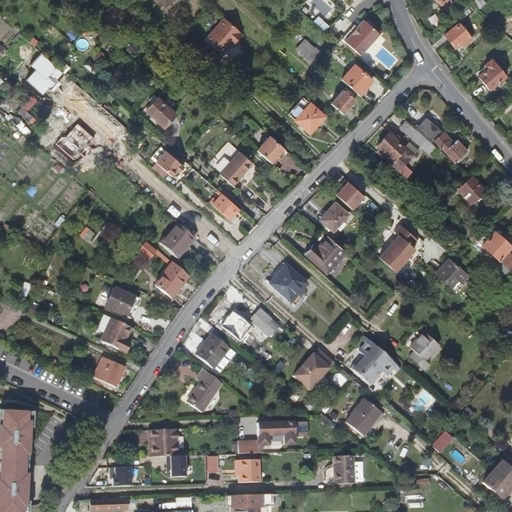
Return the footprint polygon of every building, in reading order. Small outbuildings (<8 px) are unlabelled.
[(153,0),(163,8),(170,0),(153,0)] [(468,0),(478,8),(483,2),(480,0),(468,0)] [(472,5),(469,2),(457,12),(460,15),(472,5)] [(477,10),(475,7),(462,18),(464,21),(477,10)] [(222,20),(203,42),(219,56),(229,45),(232,41),(234,43),(240,36),(222,20)] [(355,25),(342,39),(361,56),(379,35),(363,20),(357,27),(355,25)] [(473,42),(460,26),(445,38),(456,51),(462,47),(464,50),(473,42)] [(322,53),(298,32),(294,37),(295,38),(291,43),(296,48),(295,49),(312,65),(322,53)] [(32,39),(29,43),(35,48),(38,44),(32,39)] [(134,43),(127,50),(133,57),(140,50),(134,43)] [(2,56),(0,58),(0,67),(1,68),(16,80),(36,57),(33,55),(35,53),(25,45),(13,59),(9,56),(6,59),(2,56)] [(101,51),(95,57),(101,63),(106,56),(101,51)] [(478,76),(489,91),(505,78),(491,60),(484,66),(486,69),(478,76)] [(66,64),(60,71),(64,75),(70,68),(66,64)] [(373,81),(355,66),(342,80),(360,96),(373,81)] [(294,86),(290,83),(285,88),(288,92),(294,86)] [(307,99),(294,86),(288,92),(301,103),(307,99)] [(356,101),(343,90),(331,104),(343,115),(356,101)] [(37,101),(28,92),(22,98),(26,101),(22,106),(27,112),(37,101)] [(152,103),(157,98),(153,94),(148,100),(152,103)] [(163,127),(175,114),(157,98),(152,103),(145,111),(163,127)] [(325,117),(309,103),(294,120),(310,134),(325,117)] [(99,112),(118,129),(122,126),(100,106),(90,116),(93,118),(99,112)] [(36,119),(27,112),(24,117),(32,124),(36,119)] [(118,129),(99,112),(93,118),(85,128),(104,145),(105,145),(118,129)] [(436,148),(425,138),(414,128),(405,120),(399,127),(418,145),(419,144),(430,154),(436,148)] [(121,132),(118,129),(105,145),(107,147),(121,132)] [(22,133),(19,130),(12,136),(16,139),(22,133)] [(454,162),(466,150),(456,139),(452,142),(442,132),(433,140),(454,162)] [(405,147),(400,143),(402,140),(399,137),(397,140),(390,133),(377,147),(384,153),(381,156),(398,171),(404,165),(413,154),(405,147)] [(31,141),(25,135),(19,141),(26,147),(31,141)] [(271,162),(284,148),(270,137),(258,150),(271,162)] [(410,142),(405,147),(413,154),(418,149),(410,142)] [(183,168),(161,149),(152,159),(158,164),(169,174),(171,176),(176,171),(179,168),(181,171),(183,168)] [(232,186),(252,164),(239,152),(219,175),(232,186)] [(169,174),(158,164),(153,168),(165,179),(169,174)] [(402,187),(378,165),(373,171),(397,193),(402,187)] [(412,172),(404,165),(398,171),(406,178),(412,172)] [(18,176),(9,168),(5,173),(14,181),(18,176)] [(193,170),(187,178),(192,182),(198,175),(193,170)] [(461,183),(469,177),(461,170),(455,178),(461,183)] [(470,203),(484,191),(471,176),(457,189),(460,193),(470,203)] [(348,181),(336,195),(352,210),(364,196),(348,181)] [(460,193),(457,189),(438,205),(444,211),(452,204),(450,202),(460,193)] [(239,210),(222,195),(220,197),(216,201),(213,198),(209,202),(230,221),(239,210)] [(333,232),(348,215),(335,203),(320,220),(333,232)] [(65,220),(61,217),(55,224),(58,228),(65,220)] [(184,251),(195,239),(178,225),(161,245),(175,257),(182,249),(184,251)] [(395,232),(398,236),(391,243),(393,245),(388,251),(386,249),(379,257),(395,272),(415,250),(411,247),(417,240),(401,225),(395,232)] [(511,254),(507,250),(511,246),(490,226),(476,239),(502,263),(511,271),(511,254)] [(80,238),(88,230),(85,228),(78,236),(80,238)] [(86,242),(93,234),(88,230),(80,238),(86,242)] [(469,236),(473,241),(476,238),(469,231),(464,236),(467,239),(469,236)] [(327,273),(345,253),(327,236),(317,247),(313,243),(304,253),(327,273)] [(149,260),(156,252),(147,245),(140,252),(149,260)] [(70,261),(56,255),(52,263),(66,270),(70,261)] [(467,276),(448,259),(435,273),(451,288),(457,281),(460,283),(467,276)] [(511,275),(511,271),(502,263),(498,267),(510,278),(511,275)] [(171,299),(190,278),(173,264),(154,284),(171,299)] [(307,284),(285,264),(268,283),(290,302),(307,284)] [(134,322),(143,303),(118,291),(110,310),(134,322)] [(264,329),(272,319),(260,309),(252,318),(264,329)] [(240,342),(251,327),(232,312),(220,327),(240,342)] [(126,341),(132,328),(105,315),(98,330),(105,333),(101,341),(128,353),(132,344),(126,341)] [(425,359),(438,344),(424,331),(410,347),(414,351),(410,357),(424,369),(429,364),(425,359)] [(229,349),(212,335),(195,356),(212,369),(229,349)] [(386,376),(387,376),(393,368),(396,365),(369,341),(366,344),(359,352),(364,357),(361,360),(359,359),(350,368),(370,386),(376,379),(375,377),(380,371),(383,374),(386,376)] [(314,353),(293,376),(310,391),(330,368),(329,368),(334,362),(319,349),(315,354),(314,353)] [(59,362),(42,355),(40,359),(56,367),(59,362)] [(116,388),(125,368),(121,366),(103,358),(94,378),(116,388)] [(202,412),(221,383),(219,382),(203,369),(197,378),(201,381),(187,402),(202,412)] [(376,379),(370,386),(371,386),(383,374),(380,371),(375,377),(376,379)] [(283,382),(279,387),(286,393),(290,388),(283,382)] [(364,437),(382,414),(365,401),(347,423),(364,437)] [(26,502),(28,433),(31,434),(31,413),(0,411),(0,511),(27,511),(28,502),(26,502)] [(339,416),(334,412),(330,417),(336,421),(339,416)] [(332,421),(324,414),(319,420),(328,427),(332,421)] [(262,453),(262,446),(269,446),(269,436),(273,431),(280,431),(283,436),(284,445),(295,444),(295,435),(294,423),(294,422),(257,424),(258,441),(238,442),(238,454),(262,453)] [(304,423),(294,423),(295,435),(304,435),(304,423)] [(434,432),(438,437),(444,432),(439,427),(434,432)] [(178,456),(177,429),(152,430),(152,446),(150,446),(150,457),(167,456),(178,456)] [(438,438),(442,443),(449,437),(444,432),(438,437),(438,438)] [(178,456),(167,456),(167,465),(171,464),(172,478),(187,477),(186,456),(178,456)] [(354,483),(354,456),(333,457),(334,484),(354,483)] [(260,482),(258,460),(235,461),(235,470),(238,470),(238,483),(260,482)] [(511,471),(501,462),(494,470),(511,486),(511,471)] [(112,479),(113,487),(132,486),(131,467),(115,467),(115,479),(112,479)] [(502,500),(511,488),(511,486),(494,470),(483,483),(502,500)] [(429,479),(418,480),(419,487),(430,485),(429,479)] [(427,501),(427,488),(395,489),(396,502),(427,501)] [(259,511),(260,507),(259,495),(239,496),(234,496),(234,508),(234,511),(259,511)] [(193,508),(193,498),(178,498),(178,508),(193,508)] [(126,510),(125,499),(115,499),(89,500),(89,511),(126,510)]
